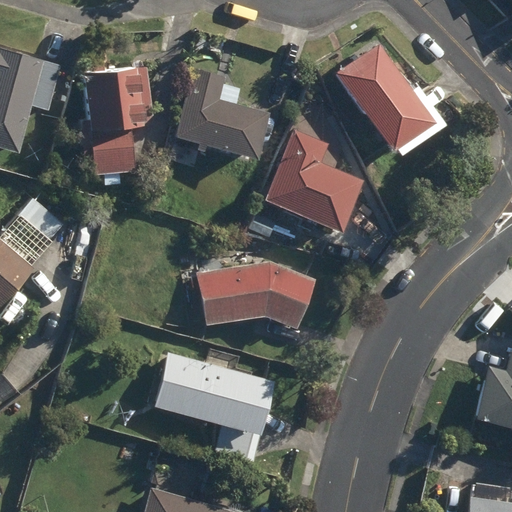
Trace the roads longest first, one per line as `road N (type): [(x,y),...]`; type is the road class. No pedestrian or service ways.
road 1 (residential): [(511,213),(460,260),(403,339),(355,459),(346,511)]
road 2 (residential): [(416,0),(511,98)]
